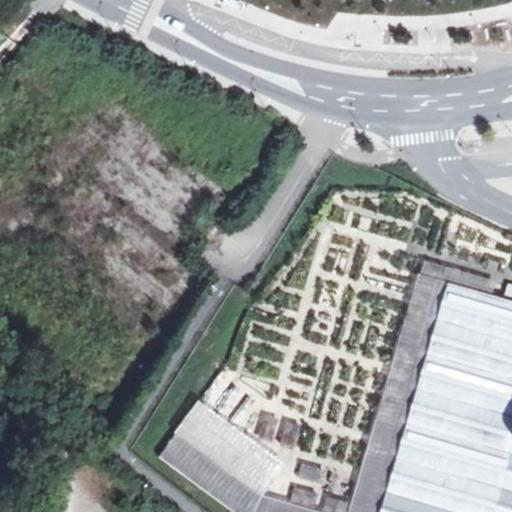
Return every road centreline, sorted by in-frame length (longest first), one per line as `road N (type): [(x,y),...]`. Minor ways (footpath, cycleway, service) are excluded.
road 1 (secondary): [(118,0),(252,75),(327,98)]
road 2 (unclassified): [(327,98),(223,276)]
road 3 (unknown): [(254,220),(107,100)]
